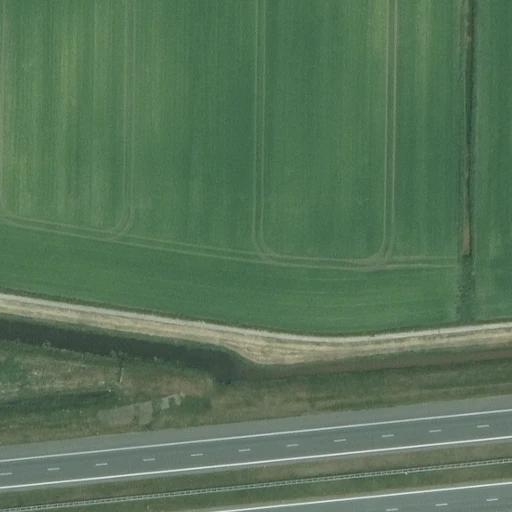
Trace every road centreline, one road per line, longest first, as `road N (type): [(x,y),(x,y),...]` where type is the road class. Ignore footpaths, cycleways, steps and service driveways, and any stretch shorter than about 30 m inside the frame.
road 1 (motorway): [(511,424),(0,475)]
road 2 (motorway): [(388,511),(511,499)]
